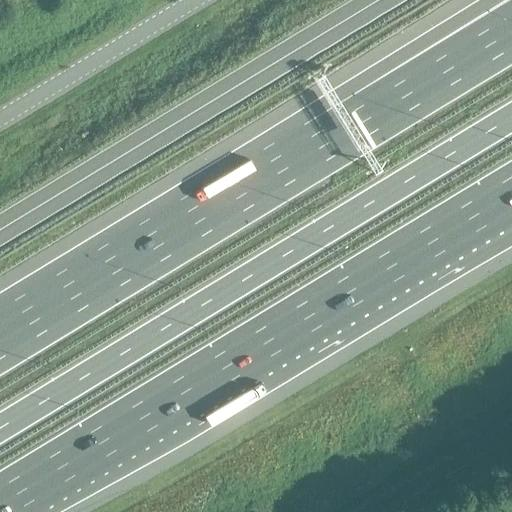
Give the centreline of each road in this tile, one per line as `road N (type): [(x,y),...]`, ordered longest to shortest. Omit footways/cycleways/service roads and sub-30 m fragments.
road 1 (motorway): [(0,427),(511,115)]
road 2 (motorway): [(0,507),(500,199)]
road 3 (motorway): [(289,160),(0,336)]
road 4 (motorway): [(511,0),(289,160)]
road 5 (motorway): [(511,26),(289,160)]
road 6 (tertiary): [(0,118),(194,0)]
